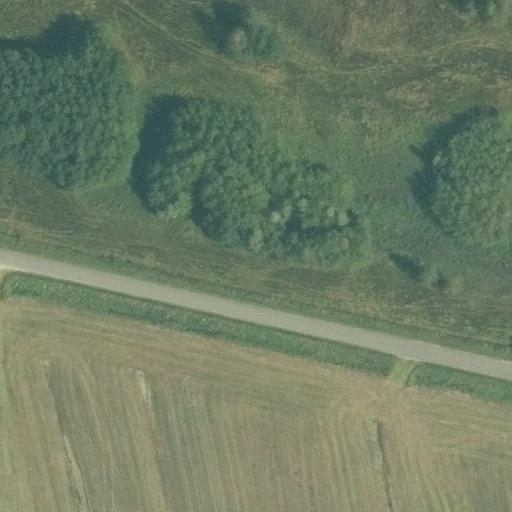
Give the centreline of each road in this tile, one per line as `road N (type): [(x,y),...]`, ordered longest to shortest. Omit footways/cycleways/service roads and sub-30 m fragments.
road 1 (unclassified): [(511,375),(0,261)]
road 2 (track): [(10,511),(11,263)]
